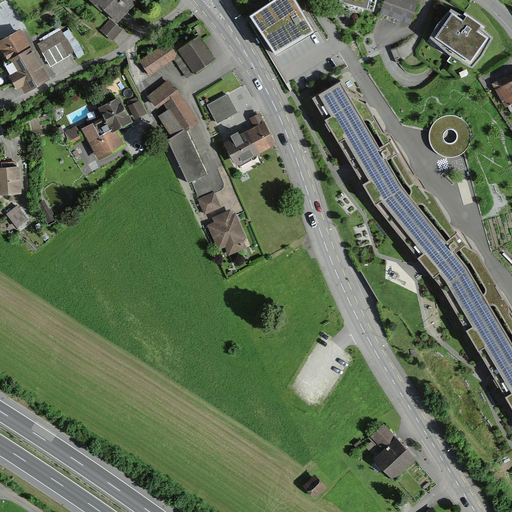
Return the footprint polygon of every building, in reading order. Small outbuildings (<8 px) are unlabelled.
[(5,0),(0,3),(0,26),(3,31),(18,21),(5,0)] [(132,0),(88,0),(86,3),(112,25),(132,0)] [(315,28),(297,0),(278,0),(257,13),(279,50),(315,28)] [(333,0),(374,11),(377,0),(333,0)] [(415,4),(405,0),(384,0),(379,15),(408,25),(415,4)] [(463,20),(454,15),(437,41),(475,67),(493,41),(484,36),(489,29),(467,15),(463,20)] [(118,31),(107,23),(99,34),(110,42),(118,31)] [(0,40),(0,45),(8,60),(31,47),(20,29),(0,40)] [(68,31),(38,51),(50,69),(73,55),(76,60),(84,55),(68,31)] [(167,43),(138,64),(147,77),(175,58),(187,76),(211,60),(195,38),(174,52),(167,43)] [(48,77),(31,47),(8,60),(5,62),(18,84),(22,81),(27,89),(48,77)] [(511,81),(509,77),(490,88),(503,110),(511,104),(511,81)] [(341,81),(313,97),(376,205),(441,285),(511,403),(511,314),(474,247),(434,192),(368,105),(341,81)] [(169,85),(147,99),(154,110),(163,104),(167,110),(158,116),(171,136),(193,122),(169,85)] [(101,86),(93,91),(98,100),(106,95),(101,86)] [(227,94),(206,104),(215,124),(237,114),(227,94)] [(100,105),(106,117),(112,127),(115,125),(130,118),(118,96),(100,105)] [(140,103),(127,109),(132,119),(145,114),(140,103)] [(248,128),(259,150),(275,142),(259,112),(251,117),(255,125),(248,128)] [(462,154),(467,149),(471,142),(471,135),(470,128),(466,121),(460,117),(453,114),(446,114),(439,116),(433,121),(429,127),(427,133),(428,141),(430,147),(435,153),(441,156),(448,158),(456,157),(462,154)] [(112,127),(106,117),(85,127),(100,155),(124,143),(115,125),(112,127)] [(237,162),(259,150),(248,128),(225,140),(237,162)] [(76,129),(65,135),(71,146),(81,140),(76,129)] [(186,136),(169,145),(189,185),(207,176),(186,136)] [(1,168),(0,168),(0,196),(18,195),(15,163),(1,164),(1,168)] [(213,193),(198,199),(203,212),(218,206),(213,193)] [(16,206),(5,215),(14,227),(25,218),(16,206)] [(213,222),(205,226),(216,249),(222,246),(226,256),(243,248),(239,239),(244,237),(234,214),(231,216),(228,210),(211,218),(213,222)] [(381,425),(368,437),(382,451),(371,462),(388,480),(411,457),(381,425)] [(322,487),(311,476),(300,487),(311,498),(322,487)]
